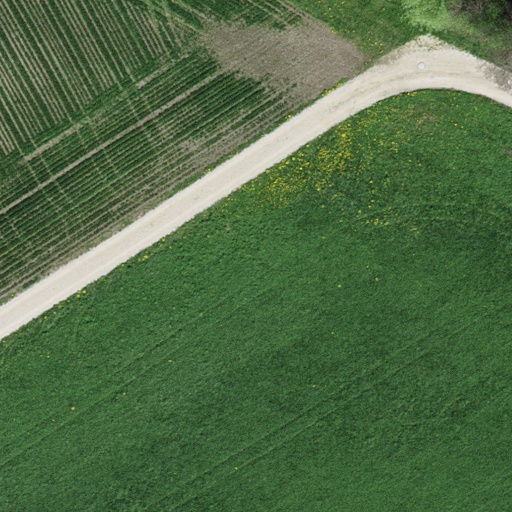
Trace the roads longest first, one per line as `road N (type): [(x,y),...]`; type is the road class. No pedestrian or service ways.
road 1 (track): [(0,319),(383,72)]
road 2 (track): [(511,92),(460,68),(383,72)]
